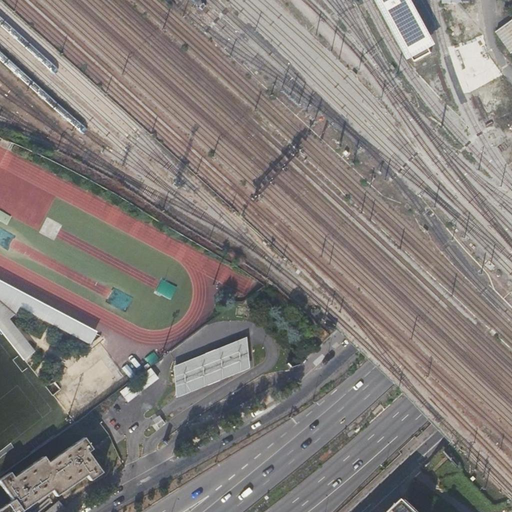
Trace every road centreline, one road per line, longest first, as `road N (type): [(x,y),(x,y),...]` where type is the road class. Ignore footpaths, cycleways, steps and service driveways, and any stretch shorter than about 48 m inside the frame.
road 1 (secondary): [(511,193),(286,405),(99,511)]
road 2 (trunk): [(361,389),(154,511)]
road 3 (residential): [(348,511),(511,358)]
road 4 (trunk): [(511,254),(361,389)]
road 5 (trunk): [(370,446),(511,317)]
road 6 (trunk): [(361,389),(216,511)]
